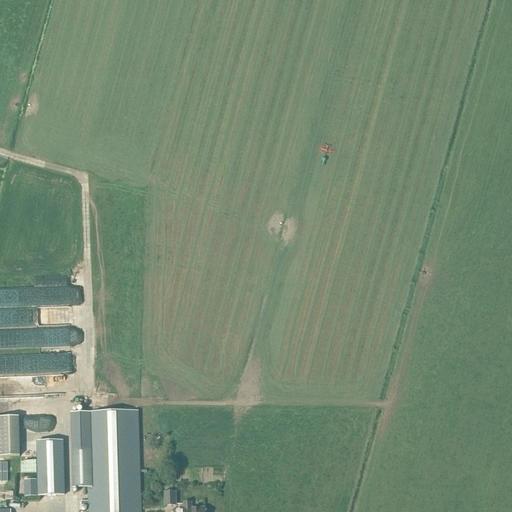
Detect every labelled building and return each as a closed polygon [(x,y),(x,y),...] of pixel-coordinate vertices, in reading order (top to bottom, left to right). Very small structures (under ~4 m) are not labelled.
[(32,284),(0,289),(0,299),(3,299),(9,298),(10,301),(17,300),(18,302),(26,300),(30,318),(37,317),(39,328),(42,327),(46,348),(75,343),(72,325),(60,328),(56,308),(74,304),(69,273),(31,280),(32,284)] [(85,413),(71,413),(71,450),(73,488),(87,488),(88,495),(88,501),(88,505),(88,511),(141,511),(141,494),(140,469),(138,411),(85,413)] [(0,457),(20,457),(19,417),(0,417),(0,457)] [(64,495),(64,440),(37,441),(37,479),(24,480),(24,497),(38,496),(64,495)] [(165,507),(176,506),(176,491),(164,491),(165,507)] [(204,511),(205,508),(191,509),(191,503),(183,504),(183,509),(183,511),(204,511)]
